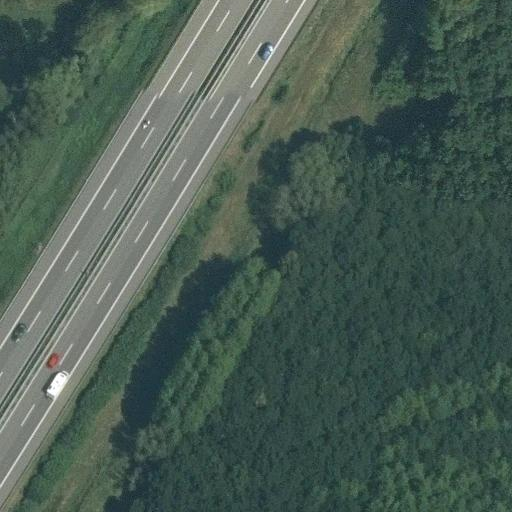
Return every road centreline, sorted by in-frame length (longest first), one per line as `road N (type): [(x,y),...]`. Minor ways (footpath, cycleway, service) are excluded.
road 1 (motorway): [(0,461),(284,0)]
road 2 (motorway): [(233,0),(0,377)]
